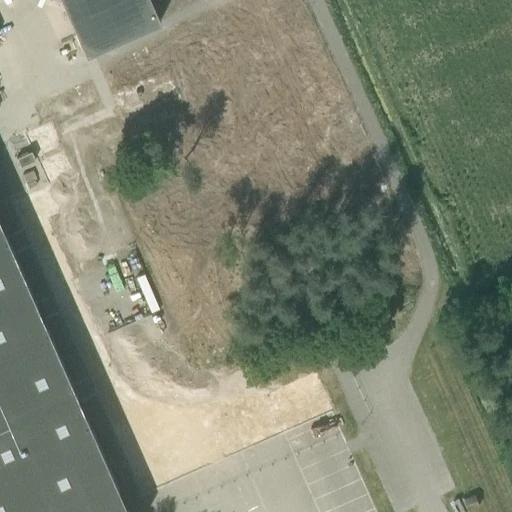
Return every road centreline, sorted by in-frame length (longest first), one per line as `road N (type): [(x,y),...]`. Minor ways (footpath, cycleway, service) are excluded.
road 1 (track): [(379,389),(437,270),(314,0)]
road 2 (track): [(232,0),(89,62)]
